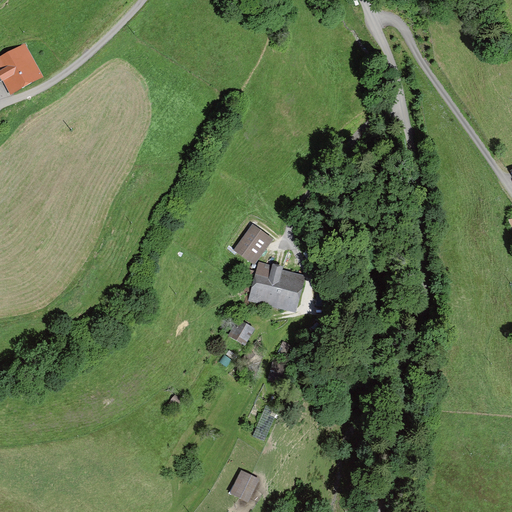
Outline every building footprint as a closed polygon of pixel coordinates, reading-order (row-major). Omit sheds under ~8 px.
[(23,52),(0,62),(0,72),(9,91),(36,78),(23,52)] [(251,230),(236,253),(253,264),(268,242),(251,230)] [(292,311),(300,278),(260,268),(252,302),(292,311)] [(238,325),(231,336),(244,344),(251,332),(238,325)] [(272,364),(266,380),(280,385),(286,369),(272,364)] [(255,484),(241,477),(232,493),(246,500),(255,484)]
